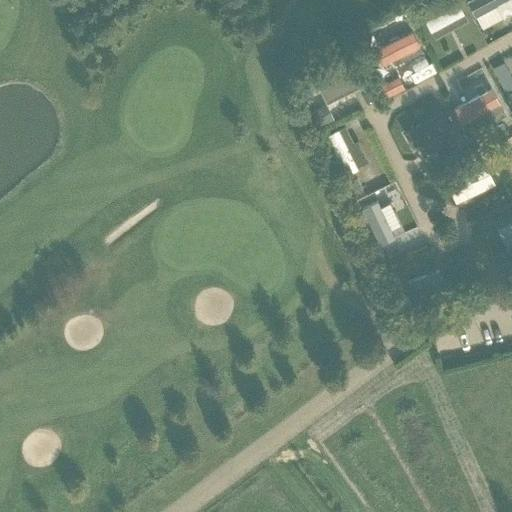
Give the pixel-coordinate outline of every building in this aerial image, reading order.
[(443,0),(440,0),(435,3),(439,9),(446,5),(443,0)] [(511,3),(510,0),(469,0),(465,2),(473,17),(494,6),(502,20),(511,13),(511,3)] [(455,9),(422,27),(429,39),(462,21),(455,9)] [(409,33),(372,51),(379,66),(417,48),(409,33)] [(347,60),(310,79),(323,105),(360,86),(347,60)] [(503,63),(494,69),(499,78),(508,73),(503,63)] [(384,98),(400,90),(395,80),(379,88),(384,98)] [(489,89),(452,111),(465,135),(479,127),(473,118),(498,104),(489,89)] [(328,120),(322,107),(307,115),(313,128),(328,120)] [(440,112),(401,134),(410,149),(448,127),(440,112)] [(489,132),(494,140),(507,133),(503,125),(489,132)] [(336,131),(322,137),(341,177),(355,170),(336,131)] [(443,161),(468,147),(462,136),(437,151),(443,161)] [(480,162),(439,182),(446,195),(487,175),(480,162)] [(346,185),(352,196),(362,191),(357,179),(346,185)] [(374,202),(359,209),(376,247),(391,240),(374,202)] [(511,229),(509,223),(494,230),(511,269),(511,268),(511,229)] [(395,264),(380,270),(388,290),(399,286),(405,301),(442,286),(436,272),(403,285),(395,264)]
